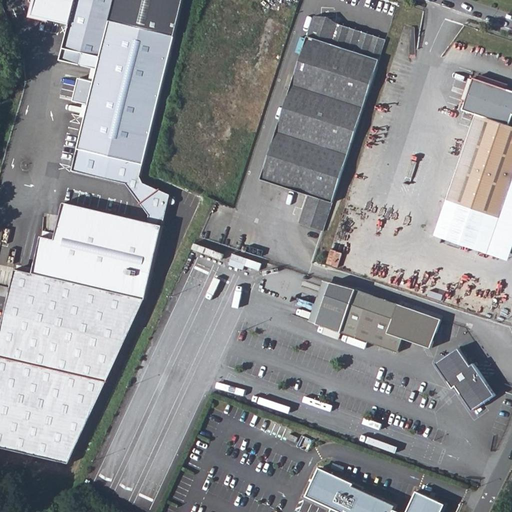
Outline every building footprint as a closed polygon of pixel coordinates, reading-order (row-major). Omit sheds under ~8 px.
[(141,301),(171,195),(144,183),(141,177),(179,25),(123,12),(126,0),(36,0),(35,6),(40,16),(69,23),(63,47),(102,57),(81,141),(79,140),(77,149),(79,150),(74,170),(127,184),(150,216),(148,222),(65,203),(55,240),(42,237),(32,273),(16,269),(0,341),(0,446),(69,463),(141,301)] [(185,0),(126,0),(123,12),(179,25),(185,0)] [(261,180),(308,196),(333,204),(387,41),(341,26),(328,18),(315,18),(261,180)] [(511,89),(472,76),(461,109),(474,113),(469,127),(446,198),(500,217),(511,183),(511,89)] [(511,247),(511,183),(500,217),(446,198),(435,233),(509,257),(511,247)] [(299,224),(324,232),(333,204),(308,196),(299,224)] [(328,263),(339,266),(343,252),(332,249),(328,263)] [(233,253),(230,265),(245,269),(246,265),(261,269),(263,261),(233,253)] [(356,289),(325,280),(311,322),(342,332),(343,327),(356,289)] [(432,347),(442,317),(356,289),(343,327),(401,346),(404,338),(432,347)] [(399,352),(401,346),(343,327),(342,332),(399,352)] [(461,346),(439,362),(456,387),(458,384),(464,392),(475,409),(498,394),(476,362),(473,364),(461,346)] [(458,384),(456,387),(461,394),(464,392),(458,384)] [(334,473),(320,466),(306,495),(332,507),(330,511),(331,511),(442,511),(445,505),(417,491),(412,501),(406,511),(399,511),(395,510),(397,505),(363,489),(364,487),(334,473)]
